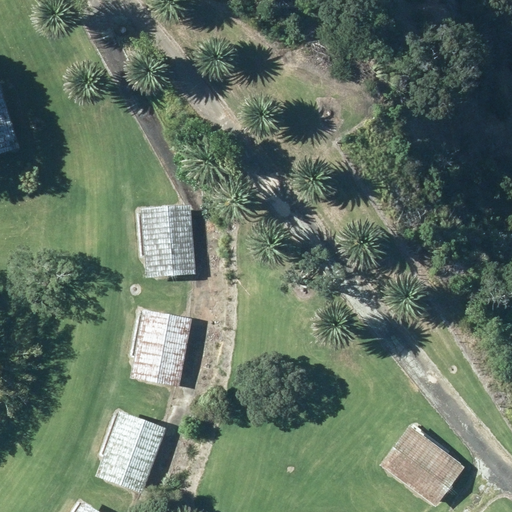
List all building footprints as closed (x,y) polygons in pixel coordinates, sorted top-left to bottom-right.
[(17,75),(0,78),(0,150),(33,143),(17,75)] [(206,200),(157,202),(161,272),(210,269),(206,200)] [(209,314),(161,304),(147,373),(195,382),(209,314)] [(180,422),(134,406),(110,471),(156,488),(180,422)] [(428,422),(397,460),(451,504),(482,467),(428,422)] [(122,511),(102,497),(91,511),(122,511)]
